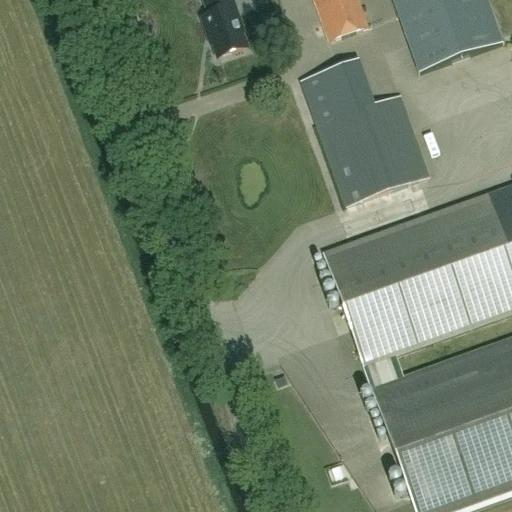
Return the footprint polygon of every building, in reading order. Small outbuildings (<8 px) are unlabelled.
[(203,0),(209,17),(202,20),(207,36),(209,36),(217,61),(247,51),(241,36),(243,35),(231,0),(203,0)] [(312,0),(329,46),(369,32),(357,0),(312,0)] [(392,0),(419,77),(503,47),(485,0),(392,0)] [(375,109),(364,80),(349,85),(343,69),(301,84),(316,128),(346,210),(429,180),(400,99),(375,109)] [(351,237),(433,212),(426,188),(343,213),(351,237)] [(511,191),(322,256),(362,372),(511,320),(511,340),(371,391),(414,511),(454,511),(511,491),(511,191)]
